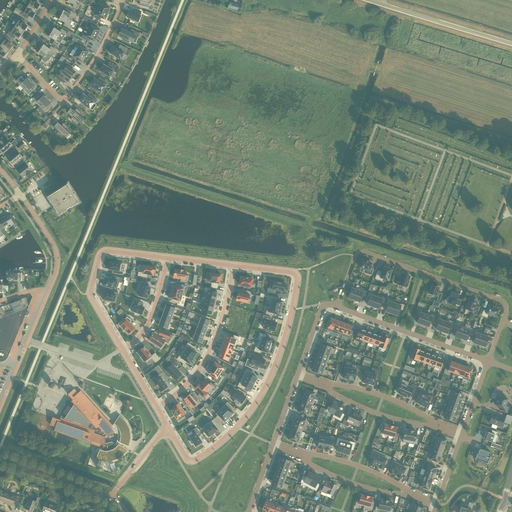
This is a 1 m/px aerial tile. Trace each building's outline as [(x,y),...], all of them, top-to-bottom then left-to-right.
[(28,0),(25,6),(36,11),(39,5),(36,3),(38,0),(37,0),(28,0)] [(76,4),(77,1),(76,0),(66,0),(66,1),(73,4),(72,7),(77,9),(79,5),(76,4)] [(105,5),(106,3),(100,0),(99,3),(97,3),(95,8),(98,10),(108,14),(110,8),(105,5)] [(32,18),(36,11),(25,6),(20,15),(27,19),(29,16),(32,18)] [(134,9),(133,12),(129,11),(127,17),(132,19),(131,20),(134,22),(135,20),(138,22),(141,15),(140,15),(141,12),(134,9)] [(62,10),(60,14),(69,19),(70,17),(73,18),(76,13),(71,11),(69,14),(62,10)] [(108,14),(98,10),(97,13),(95,12),(93,17),(99,20),(100,17),(105,19),(108,14)] [(69,19),(60,14),(58,19),(65,23),(63,25),(68,28),(70,25),(67,23),(69,19)] [(18,21),(15,27),(23,32),(27,27),(24,24),(26,22),(19,17),(17,20),(18,21)] [(88,31),(97,36),(100,30),(95,27),(97,24),(90,21),(87,26),(90,28),(88,31)] [(15,27),(13,26),(7,34),(14,39),(15,36),(19,39),(23,32),(15,27)] [(50,32),(59,37),(61,33),(64,34),(66,32),(61,29),(60,31),(53,27),(50,32)] [(129,33),(122,29),(119,36),(123,38),(122,39),(128,42),(128,40),(133,42),(135,36),(138,37),(140,33),(131,29),(129,33)] [(302,32),(293,29),(291,35),(300,38),(302,32)] [(94,41),(97,36),(88,31),(86,34),(84,33),(81,38),(88,41),(89,38),(94,41)] [(59,37),(50,32),(48,36),(54,40),(53,43),(58,46),(59,43),(60,44),(62,39),(59,37)] [(300,38),(291,35),(289,41),(299,44),(300,38)] [(0,42),(0,45),(8,52),(13,47),(10,44),(12,42),(6,36),(0,42)] [(333,42),(324,39),(322,45),(332,48),(333,42)] [(299,44),(289,41),(287,46),(297,49),(299,44)] [(78,48),(76,51),(85,57),(89,52),(83,48),(85,46),(79,42),(77,45),(76,47),(78,48)] [(40,48),(48,54),(49,52),(52,54),(55,49),(51,46),(49,49),(42,44),(40,48)] [(3,58),(8,52),(0,45),(0,55),(3,58)] [(118,48),(118,50),(113,47),(110,53),(117,57),(117,59),(119,60),(120,59),(121,59),(124,53),(125,54),(128,49),(120,45),(118,48)] [(332,48),(322,45),(320,51),(330,54),(332,48)] [(297,49),(287,46),(286,52),(295,55),(297,49)] [(45,58),(48,54),(40,48),(37,52),(43,57),(41,60),(46,63),(48,60),(45,58)] [(85,57),(76,51),(73,57),(72,56),(70,58),(75,61),(77,59),(82,62),(85,57)] [(330,54),(320,51),(319,56),(328,59),(330,54)] [(358,60),(360,53),(353,51),(351,58),(347,57),(346,63),(348,63),(346,69),(355,72),(358,61),(358,60)] [(328,59),(319,56),(317,62),(326,65),(328,59)] [(108,65),(107,67),(103,65),(101,68),(102,69),(100,71),(103,73),(102,74),(106,76),(106,75),(110,77),(113,71),(115,73),(119,67),(110,62),(108,65)] [(63,71),(72,77),(75,72),(70,69),(72,66),(67,63),(65,65),(67,66),(63,71)] [(68,82),(72,77),(63,71),(61,74),(59,72),(55,77),(61,82),(63,79),(68,82)] [(18,84),(23,89),(31,81),(28,77),(27,78),(25,77),(24,79),(21,76),(17,81),(19,83),(18,84)] [(100,78),(97,81),(94,79),(90,84),(93,87),(92,88),(98,92),(99,91),(102,92),(106,86),(105,86),(107,83),(100,78)] [(31,81),(23,89),(28,95),(29,94),(31,96),(36,92),(34,89),(36,88),(34,86),(35,85),(31,81)] [(206,88),(203,96),(215,100),(218,92),(217,91),(218,87),(211,85),(210,89),(206,88)] [(311,93),(308,100),(312,102),(313,98),(324,102),(327,94),(322,93),(322,92),(322,93),(320,92),(320,91),(320,92),(316,91),(315,94),(311,93)] [(35,101),(40,107),(48,99),(44,95),(43,96),(42,94),(40,96),(38,94),(33,98),(35,100),(35,101)] [(97,105),(95,103),(97,100),(88,94),(86,97),(83,94),(79,100),(82,102),(81,103),(86,107),(86,106),(92,110),(97,105)] [(339,98),(332,96),(331,100),(330,103),(330,104),(328,103),(326,109),(330,111),(331,108),(336,109),(337,106),(338,106),(339,102),(338,102),(339,98)] [(225,97),(224,103),(226,104),(224,109),(230,111),(234,99),(228,97),(228,98),(225,97)] [(48,99),(40,107),(45,112),(46,111),(48,113),(52,109),(50,107),(52,105),(51,104),(52,103),(48,99)] [(234,99),(230,111),(236,112),(237,107),(240,108),(242,102),(239,102),(240,100),(234,99)] [(245,100),(243,107),(246,108),(243,115),(249,117),(253,105),(247,103),(248,101),(245,100)] [(253,105),(249,117),(255,118),(257,111),(260,112),(261,108),(253,105)] [(74,111),(71,109),(67,114),(72,118),(70,119),(77,125),(79,123),(80,124),(84,119),(79,116),(81,113),(76,109),(74,111)] [(266,110),(262,121),(268,123),(272,112),(266,110)] [(272,112),(268,123),(274,125),(277,113),(272,112)] [(283,113),(281,118),(284,119),(282,127),(287,129),(291,116),(283,113)] [(291,116),(287,129),(293,131),(295,123),(298,124),(300,117),(297,117),(297,118),(291,116)] [(211,120),(203,117),(202,121),(194,119),(191,127),(203,131),(205,123),(209,124),(211,120)] [(68,127),(64,123),(61,126),(58,123),(54,127),(58,131),(56,134),(62,140),(65,138),(66,139),(70,134),(66,130),(68,127)] [(303,123),(300,133),(306,135),(310,125),(303,123)] [(310,125),(306,135),(312,137),(316,127),(310,125)] [(4,141),(3,139),(0,141),(0,149),(3,153),(11,146),(12,148),(18,142),(14,139),(10,143),(6,139),(4,141)] [(190,140),(188,146),(198,149),(199,146),(202,147),(203,144),(200,143),(190,140)] [(22,158),(17,151),(8,159),(13,165),(22,158)] [(188,154),(186,161),(197,165),(200,159),(204,160),(206,155),(194,151),(193,155),(188,154)] [(211,161),(208,169),(214,171),(217,160),(214,159),(215,156),(210,154),(208,160),(211,161)] [(217,160),(214,171),(220,173),(223,164),(226,164),(228,158),(222,157),(221,160),(218,159),(217,160)] [(311,165),(309,172),(312,173),(312,171),(320,173),(324,162),(316,160),(314,166),(311,165)] [(229,162),(227,167),(230,168),(227,175),(233,177),(237,164),(229,162)] [(29,178),(33,174),(30,171),(31,170),(26,164),(18,171),(22,177),(26,174),(29,178)] [(237,164),(233,177),(239,179),(241,172),(244,173),(246,167),(237,164)] [(248,168),(246,173),(249,174),(246,182),(252,183),(256,170),(252,169),(248,168)] [(256,170),(252,183),(258,185),(261,177),(263,178),(265,173),(256,170)] [(267,170),(264,181),(267,182),(265,188),(271,189),(275,178),(269,176),(271,171),(267,170)] [(275,178),(271,189),(277,191),(278,186),(282,187),(285,176),(282,175),(280,180),(275,178)] [(286,179),(284,186),(287,187),(284,194),(290,196),(294,184),(288,182),(289,180),(286,179)] [(294,184),(290,196),(296,198),(298,191),(301,192),(302,187),(294,184)] [(63,187),(60,190),(48,197),(57,212),(58,212),(60,214),(75,204),(78,203),(76,200),(77,199),(69,187),(68,188),(67,185),(63,187)] [(9,216),(6,212),(7,214),(0,219),(7,231),(6,228),(8,227),(8,228),(11,226),(13,229),(19,226),(17,223),(11,214),(9,216)] [(366,273),(371,275),(374,269),(370,268),(372,263),(368,262),(365,260),(364,261),(362,260),(361,263),(360,262),(358,266),(360,267),(359,268),(367,270),(366,273)] [(109,265),(108,269),(114,270),(114,273),(123,275),(124,271),(121,271),(122,264),(121,264),(121,263),(117,262),(117,263),(110,262),(110,265),(109,265)] [(138,274),(137,278),(146,280),(147,277),(152,278),(153,275),(154,275),(155,270),(152,270),(152,269),(148,268),(148,269),(141,267),(139,274),(138,274)] [(382,281),(383,278),(388,280),(388,279),(389,280),(391,275),(390,274),(391,270),(384,267),(382,272),(377,270),(374,279),(382,281)] [(175,270),(174,277),(181,279),(180,281),(188,283),(189,276),(185,275),(186,272),(183,271),(179,270),(179,271),(175,270)] [(21,281),(21,273),(9,273),(9,280),(21,280),(21,281)] [(210,274),(209,282),(212,282),(212,287),(218,288),(218,283),(220,283),(220,280),(221,279),(222,280),(222,276),(221,275),(214,274),(214,273),(211,273),(211,274),(210,274)] [(410,276),(403,274),(401,279),(400,278),(396,277),(394,283),(399,285),(406,287),(407,287),(408,282),(410,276)] [(105,277),(103,285),(117,289),(119,281),(121,281),(122,278),(113,275),(112,279),(105,277)] [(241,277),(239,285),(251,287),(252,279),(248,278),(245,277),(245,278),(241,277)] [(149,283),(142,281),(141,284),(143,285),(142,288),(141,288),(139,292),(140,292),(139,296),(147,298),(148,295),(149,295),(150,291),(151,287),(148,287),(149,283)] [(267,289),(267,293),(274,294),(275,290),(284,292),(285,283),(273,281),(272,290),(267,289)] [(170,290),(171,290),(171,292),(183,295),(184,289),(183,288),(183,285),(177,284),(176,287),(172,285),(172,287),(171,287),(170,290)] [(358,290),(358,289),(359,286),(356,285),(355,288),(352,287),(348,298),(354,300),(358,290)] [(437,287),(432,285),(429,293),(434,295),(434,296),(436,297),(437,296),(438,297),(437,300),(440,301),(442,294),(439,293),(438,293),(439,288),(437,287),(437,286),(437,287)] [(363,292),(358,290),(354,300),(360,302),(362,296),(365,297),(367,291),(364,290),(363,292)] [(108,293),(102,292),(100,298),(104,299),(103,301),(107,301),(107,300),(111,301),(113,295),(115,296),(116,293),(108,291),(108,293)] [(459,306),(459,307),(461,300),(457,298),(458,294),(451,291),(450,296),(449,296),(448,296),(444,301),(445,300),(448,301),(447,302),(454,305),(459,306)] [(169,293),(168,296),(169,296),(169,298),(173,299),(172,302),(179,304),(180,301),(181,301),(183,295),(171,292),(170,293),(169,293)] [(238,292),(236,300),(247,303),(248,298),(251,299),(252,296),(249,295),(238,292)] [(373,307),(377,296),(371,294),(372,293),(369,292),(367,297),(369,298),(367,305),(373,307)] [(270,299),(269,305),(281,308),(282,302),(277,300),(278,298),(270,296),(269,299),(270,299)] [(382,298),(377,296),(373,307),(378,309),(381,302),(384,303),(386,298),(382,297),(382,298)] [(9,353),(33,297),(32,297),(29,305),(28,305),(26,298),(16,302),(15,301),(15,302),(11,303),(13,310),(5,313),(2,307),(0,307),(0,361),(1,361),(2,361),(3,361),(4,361),(5,360),(6,360),(7,359),(8,358),(9,353)] [(395,304),(390,302),(390,300),(387,299),(385,304),(388,305),(386,312),(392,314),(395,304)] [(472,300),(469,299),(465,309),(470,311),(469,312),(472,313),(472,314),(477,316),(480,307),(477,306),(476,306),(477,301),(476,301),(476,300),(472,299),(472,300)] [(142,304),(134,301),(133,304),(134,304),(131,311),(142,314),(144,308),(141,307),(142,304)] [(395,302),(395,304),(392,314),(397,316),(400,309),(402,310),(404,305),(401,304),(395,302)] [(166,305),(164,310),(173,314),(175,309),(166,305)] [(266,311),(266,314),(273,316),(274,313),(279,314),(281,308),(269,305),(268,311),(266,311)] [(481,315),(487,317),(488,314),(496,317),(497,314),(498,314),(499,310),(498,310),(499,309),(494,308),(494,307),(491,306),(488,306),(487,310),(484,309),(481,315)] [(235,309),(234,314),(246,317),(248,311),(242,309),(241,311),(235,309)] [(164,310),(162,316),(171,319),(173,314),(164,310)] [(422,311),(419,310),(417,315),(419,316),(417,323),(423,325),(426,315),(427,315),(427,314),(421,312),(422,311)] [(234,314),(232,319),(238,320),(244,322),(246,317),(234,314)] [(262,315),(261,322),(263,322),(262,328),(266,329),(265,330),(270,332),(271,330),(275,331),(277,323),(272,322),(273,318),(262,315)] [(427,315),(426,315),(423,325),(428,327),(431,319),(434,320),(435,316),(432,315),(432,317),(427,315)] [(162,316),(161,321),(169,324),(171,319),(162,316)] [(441,317),(438,316),(435,323),(438,324),(436,329),(442,332),(446,320),(445,320),(440,318),(441,317)] [(125,322),(120,328),(125,332),(127,334),(128,334),(129,335),(134,329),(128,324),(130,322),(125,318),(123,320),(125,322)] [(201,318),(199,323),(207,327),(209,321),(201,318)] [(329,325),(327,330),(333,332),(337,321),(331,319),(330,322),(329,321),(328,324),(329,325)] [(454,322),(446,319),(445,320),(446,320),(442,332),(447,334),(449,328),(452,329),(454,322)] [(232,320),(230,325),(242,329),(244,324),(232,320)] [(161,321),(159,326),(167,329),(169,324),(161,321)] [(337,321),(333,332),(339,334),(343,323),(337,321)] [(460,324),(455,322),(453,328),(457,330),(455,336),(460,338),(464,327),(465,327),(465,326),(459,324),(460,324)] [(199,323),(197,329),(205,332),(207,327),(199,323)] [(343,323),(339,334),(345,336),(349,325),(343,323)] [(230,325),(229,330),(235,332),(234,333),(240,335),(242,329),(230,325)] [(349,325),(345,336),(351,338),(354,331),(350,330),(352,326),(349,325)] [(465,327),(464,327),(460,338),(466,340),(468,334),(472,336),(474,329),(470,328),(470,329),(465,327)] [(197,329),(195,334),(203,337),(205,332),(197,329)] [(365,331),(360,329),(355,341),(361,343),(362,341),(362,340),(365,331)] [(174,335),(161,330),(160,334),(157,333),(156,334),(155,333),(150,340),(161,347),(166,340),(169,342),(174,335)] [(478,331),(475,330),(473,334),(476,335),(473,343),(479,345),(483,334),(478,332),(478,331)] [(371,333),(365,331),(362,340),(362,341),(368,342),(371,333)] [(484,331),(483,334),(479,345),(485,347),(489,336),(486,335),(487,332),(484,331)] [(260,333),(258,339),(260,339),(258,343),(260,343),(270,346),(272,343),(271,343),(272,340),(265,338),(266,335),(260,333)] [(377,335),(371,333),(368,342),(373,344),(377,335)] [(195,334),(193,340),(201,343),(203,337),(195,334)] [(225,335),(223,340),(233,344),(235,339),(238,340),(239,337),(234,335),(232,338),(225,335)] [(382,337),(377,335),(373,344),(379,346),(382,337)] [(388,339),(382,337),(379,346),(385,349),(387,343),(388,343),(389,340),(388,340),(388,339)] [(233,344),(223,340),(221,346),(231,349),(233,344)] [(188,343),(182,351),(193,358),(197,353),(192,350),(194,347),(188,343)] [(256,345),(254,351),(260,353),(261,350),(267,352),(268,350),(269,350),(270,346),(260,343),(258,346),(256,345)] [(320,350),(329,353),(334,355),(336,349),(322,344),(320,350)] [(142,349),(138,351),(143,359),(145,362),(146,362),(146,363),(152,359),(156,365),(161,361),(156,355),(153,357),(150,353),(151,353),(149,350),(148,350),(146,346),(145,347),(144,346),(141,348),(142,349)] [(231,349),(221,346),(219,351),(229,355),(231,349)] [(421,351),(415,349),(414,350),(414,349),(413,352),(413,353),(411,359),(417,362),(417,360),(421,351)] [(318,355),(327,358),(329,353),(320,350),(318,355)] [(182,351),(177,359),(183,363),(185,361),(189,364),(193,358),(182,351)] [(229,355),(219,351),(217,356),(227,360),(229,355)] [(426,353),(421,351),(417,360),(423,362),(426,353)] [(432,355),(426,353),(423,362),(428,364),(432,355)] [(247,359),(245,365),(255,370),(257,367),(258,367),(262,368),(265,360),(254,355),(252,361),(247,359)] [(316,360),(326,364),(327,358),(318,355),(316,360)] [(437,357),(432,355),(428,364),(434,366),(437,357)] [(443,359),(437,357),(434,366),(440,368),(443,359)] [(314,365),(324,369),(326,364),(316,360),(314,365)] [(457,364),(452,362),(448,371),(453,373),(457,364)] [(215,363),(211,368),(220,373),(223,368),(215,363)] [(174,364),(168,370),(177,379),(183,373),(176,367),(174,364)] [(342,364),(341,370),(344,370),(343,377),(349,379),(351,367),(345,366),(346,364),(342,364)] [(462,365),(457,364),(453,373),(458,375),(462,365)] [(329,370),(324,369),(314,365),(312,371),(326,376),(329,370)] [(467,367),(462,365),(458,375),(464,377),(467,367)] [(351,367),(349,379),(354,380),(356,372),(359,373),(360,367),(357,366),(356,368),(351,367)] [(472,369),(467,367),(464,377),(469,379),(472,369)] [(211,368),(208,373),(216,378),(220,373),(211,368)] [(363,368),(361,374),(364,375),(362,382),(368,383),(371,372),(365,371),(366,369),(363,368)] [(246,369),(242,377),(254,384),(255,381),(256,382),(257,378),(252,375),(253,372),(246,369)] [(371,372),(368,383),(373,385),(375,378),(378,379),(381,371),(375,369),(374,373),(371,372)] [(158,378),(154,382),(156,385),(158,389),(158,388),(160,392),(167,387),(163,381),(166,379),(162,373),(157,376),(158,378)] [(242,377),(237,386),(244,390),(246,387),(251,390),(253,386),(252,386),(254,384),(242,377)] [(204,380),(199,384),(208,392),(212,388),(214,390),(217,388),(211,382),(208,384),(204,380)] [(407,385),(401,383),(397,393),(400,394),(399,395),(403,396),(407,385)] [(199,384),(195,389),(199,393),(197,396),(203,401),(206,399),(204,397),(208,392),(199,384)] [(410,387),(407,385),(403,396),(406,397),(409,398),(414,385),(412,384),(410,387)] [(235,392),(231,397),(235,399),(233,402),(237,404),(239,402),(241,404),(246,397),(236,390),(237,390),(234,388),(232,391),(235,392)] [(418,395),(415,402),(420,405),(426,393),(421,391),(422,390),(419,388),(416,394),(418,395)] [(53,417),(50,425),(56,427),(54,430),(56,430),(79,439),(92,444),(99,446),(100,444),(104,445),(102,450),(100,450),(95,460),(96,460),(96,459),(104,461),(109,461),(117,459),(121,456),(127,450),(127,451),(127,450),(124,448),(126,445),(129,447),(129,446),(128,446),(130,438),(129,429),(125,422),(120,416),(120,415),(114,424),(112,426),(80,391),(78,394),(74,389),(68,394),(72,399),(73,400),(72,401),(71,401),(60,418),(61,418),(60,420),(53,417)] [(316,394),(306,390),(305,391),(303,395),(314,399),(316,394)] [(452,397),(461,400),(463,395),(449,390),(447,395),(451,397),(452,397)] [(426,393),(420,405),(425,407),(429,401),(432,402),(434,397),(431,395),(431,396),(426,393)] [(185,401),(184,402),(187,406),(188,404),(191,408),(197,404),(195,402),(198,400),(193,395),(191,397),(189,395),(184,399),(185,401)] [(314,399),(303,395),(302,398),(303,399),(302,401),(312,405),(314,399)] [(504,397),(501,395),(500,395),(500,396),(499,396),(498,399),(498,398),(496,402),(497,403),(496,405),(501,407),(500,410),(506,412),(508,407),(505,406),(508,399),(504,397)] [(459,405),(461,400),(452,397),(451,397),(450,402),(459,405)] [(312,405),(302,401),(301,403),(300,406),(310,410),(312,405)] [(328,406),(326,410),(328,411),(328,412),(333,415),(334,415),(339,405),(333,401),(330,407),(328,406)] [(227,402),(220,409),(229,417),(231,416),(232,416),(234,414),(233,413),(234,413),(232,411),(234,408),(227,402)] [(457,411),(459,405),(450,402),(448,407),(457,411)] [(333,415),(332,417),(341,421),(344,414),(342,413),(345,408),(339,405),(334,415),(333,415)] [(172,410),(169,412),(175,422),(183,417),(185,418),(187,416),(184,411),(181,413),(176,406),(171,409),(172,410)] [(310,410),(300,406),(298,410),(298,412),(310,416),(311,414),(309,413),(310,410)] [(455,416),(457,411),(448,407),(446,412),(446,413),(455,416)] [(218,415),(215,418),(220,422),(222,420),(225,422),(226,422),(228,420),(227,419),(229,417),(220,409),(216,413),(218,415)] [(453,421),(455,416),(446,413),(446,412),(441,411),(439,416),(453,421)] [(353,413),(351,412),(345,425),(347,426),(349,423),(352,424),(357,414),(354,412),(353,413)] [(360,416),(360,415),(357,414),(352,424),(355,425),(354,429),(359,431),(362,424),(359,423),(362,417),(360,416)] [(504,418),(492,414),(489,423),(501,427),(504,418)] [(305,421),(296,417),(296,419),(295,418),(294,423),(303,426),(305,421)] [(210,426),(204,431),(205,433),(207,437),(208,436),(209,437),(218,430),(215,426),(217,425),(213,420),(209,423),(210,426)] [(303,426),(294,423),(292,426),(293,426),(292,428),(301,432),(303,426)] [(385,424),(383,434),(388,435),(391,426),(385,424)] [(397,428),(391,426),(388,435),(394,437),(397,428)] [(193,434),(189,436),(191,440),(190,441),(192,444),(193,443),(196,446),(202,442),(198,437),(201,435),(196,428),(191,431),(193,434)] [(301,432),(292,428),(291,431),(291,430),(290,433),(300,437),(301,437),(299,437),(301,432)] [(405,430),(403,442),(408,443),(411,431),(405,430)] [(486,431),(483,438),(485,439),(485,440),(492,443),(492,442),(495,443),(498,436),(496,435),(497,432),(492,430),(491,433),(486,431)] [(417,432),(411,431),(408,443),(417,445),(419,437),(416,436),(417,432)] [(300,437),(290,433),(288,438),(289,438),(288,439),(301,444),(301,441),(299,441),(300,437)] [(324,449),(326,436),(317,434),(315,441),(318,442),(317,447),(324,449)] [(331,444),(333,445),(335,438),(326,436),(324,449),(330,450),(331,444)] [(446,440),(434,436),(433,438),(435,439),(434,442),(445,446),(446,442),(446,440)] [(337,438),(336,445),(338,445),(337,451),(338,452),(342,453),(343,453),(347,441),(337,438)] [(347,441),(343,453),(344,454),(348,455),(349,455),(351,449),(354,449),(356,443),(347,441)] [(445,446),(434,442),(435,443),(433,448),(442,451),(443,449),(444,449),(445,446)] [(442,451),(433,448),(431,453),(441,457),(442,454),(441,454),(442,451)] [(491,453),(481,449),(480,449),(480,450),(479,450),(478,453),(478,454),(477,454),(476,457),(475,459),(483,462),(482,462),(487,464),(491,453)] [(382,454),(373,450),(370,457),(373,458),(370,464),(374,465),(374,464),(377,466),(382,454)] [(441,457),(431,453),(429,459),(438,462),(439,461),(441,457)] [(391,458),(382,454),(377,466),(380,467),(379,468),(382,469),(385,463),(388,465),(391,458)] [(279,464),(289,467),(293,469),(295,463),(281,458),(279,464)] [(390,466),(392,467),(389,472),(392,474),(393,473),(395,474),(401,464),(395,461),(396,460),(393,458),(390,466)] [(277,469),(287,472),(289,467),(279,464),(277,469)] [(406,466),(401,464),(395,474),(398,476),(397,476),(401,478),(404,473),(407,474),(409,467),(407,466),(406,466)] [(437,468),(427,464),(425,470),(435,473),(437,469),(436,469),(437,468)] [(277,469),(275,474),(285,477),(287,472),(277,469)] [(435,473),(425,470),(423,475),(433,479),(433,476),(434,476),(435,473)] [(303,476),(301,482),(308,486),(314,475),(313,474),(310,472),(309,472),(305,477),(303,476)] [(274,479),(283,482),(285,477),(275,474),(274,479)] [(314,475),(308,486),(316,491),(319,485),(317,483),(320,478),(319,477),(316,475),(314,475)] [(433,479),(423,475),(422,480),(420,480),(431,484),(432,481),(433,479)] [(288,484),(283,482),(274,479),(272,485),(286,490),(288,484)] [(431,484),(420,480),(419,483),(417,483),(416,485),(429,490),(429,488),(430,488),(431,484)] [(331,484),(326,481),(323,487),(321,485),(318,491),(321,492),(326,494),(331,484)] [(336,486),(331,483),(331,484),(326,494),(327,494),(327,493),(332,495),(331,497),(334,498),(336,493),(334,492),(336,486)] [(13,504),(17,505),(20,497),(16,495),(16,496),(2,491),(0,497),(0,499),(5,502),(5,503),(13,506),(13,504)] [(367,496),(361,495),(359,500),(357,499),(355,506),(360,507),(360,504),(364,505),(367,496)] [(33,506),(36,507),(40,498),(35,496),(33,501),(27,499),(24,508),(32,511),(33,506)] [(372,498),(367,496),(364,505),(368,506),(367,509),(372,511),(374,505),(371,504),(372,498)] [(264,507),(263,510),(267,511),(271,501),(272,499),(270,498),(270,500),(266,499),(265,504),(264,504),(263,507),(264,507)] [(386,500),(380,499),(379,505),(376,505),(375,511),(380,511),(380,509),(384,510),(386,500)] [(54,511),(58,505),(47,500),(43,510),(47,511),(54,511)] [(392,502),(386,500),(384,510),(387,511),(392,511),(393,508),(390,508),(392,502)] [(271,501),(267,511),(273,511),(276,504),(277,503),(271,501)] [(470,511),(474,504),(469,502),(467,509),(461,507),(459,511),(470,511)] [(411,511),(414,511),(420,511),(422,508),(408,503),(406,509),(411,511)]
